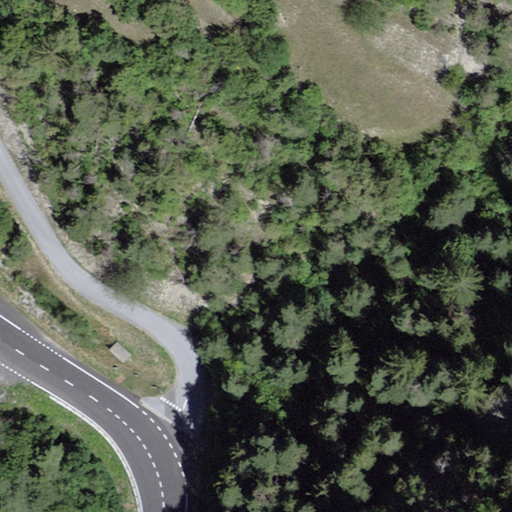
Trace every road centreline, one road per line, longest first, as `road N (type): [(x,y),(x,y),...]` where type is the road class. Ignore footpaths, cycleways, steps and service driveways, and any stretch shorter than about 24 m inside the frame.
road 1 (unclassified): [(153,459),(186,402),(182,352),(66,262),(0,156)]
road 2 (secondary): [(0,340),(112,413),(153,459)]
